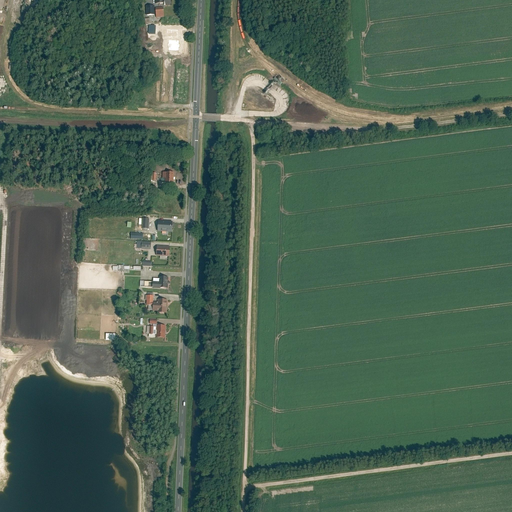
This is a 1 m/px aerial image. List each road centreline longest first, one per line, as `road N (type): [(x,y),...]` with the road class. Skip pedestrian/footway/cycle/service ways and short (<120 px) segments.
road 1 (tertiary): [(177,511),(201,0)]
road 2 (track): [(242,511),(254,165),(248,121)]
road 3 (track): [(511,116),(381,131),(248,121)]
road 4 (track): [(235,0),(241,55),(228,120)]
